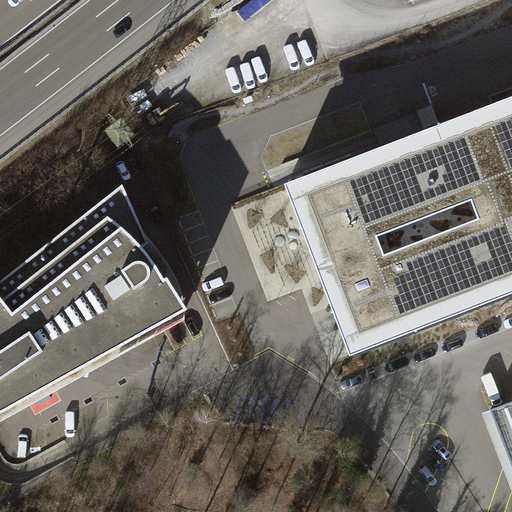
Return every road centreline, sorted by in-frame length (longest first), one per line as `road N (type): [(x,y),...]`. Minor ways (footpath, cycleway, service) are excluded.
road 1 (unclassified): [(133,161),(236,380),(326,408),(357,436),(412,511)]
road 2 (motorway): [(0,103),(132,0)]
